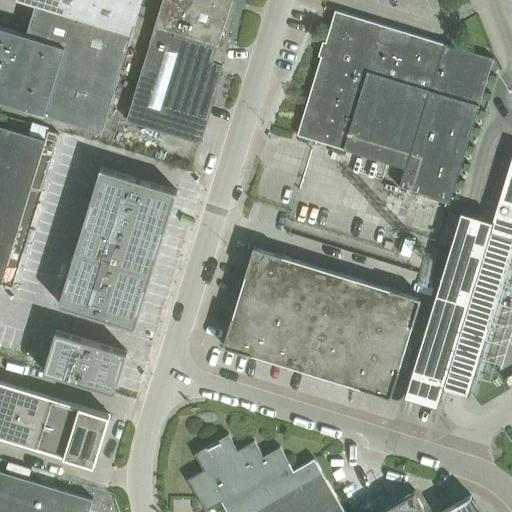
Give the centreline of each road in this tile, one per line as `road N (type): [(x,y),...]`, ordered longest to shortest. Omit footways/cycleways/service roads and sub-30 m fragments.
road 1 (unclassified): [(168,371),(284,0)]
road 2 (unclassified): [(456,463),(168,371)]
road 3 (unclassified): [(143,511),(142,457),(168,371)]
